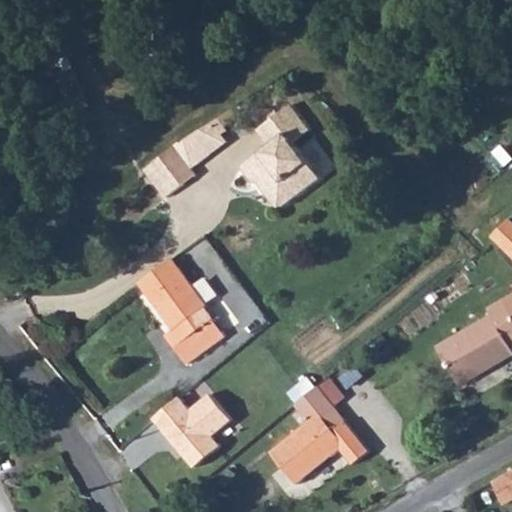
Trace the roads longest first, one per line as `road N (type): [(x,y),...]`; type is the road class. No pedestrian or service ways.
road 1 (unclassified): [(115,511),(32,371),(0,336)]
road 2 (unclassified): [(511,452),(405,511)]
